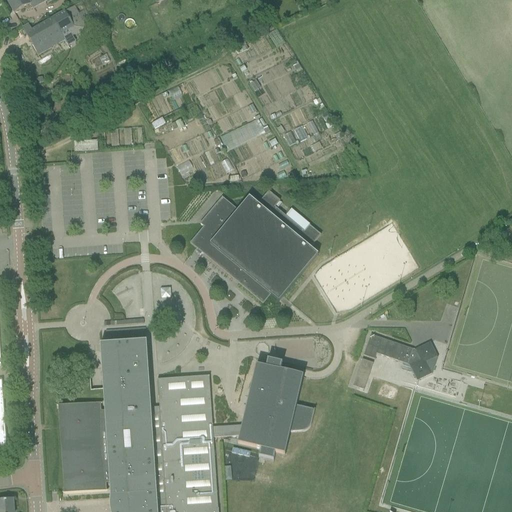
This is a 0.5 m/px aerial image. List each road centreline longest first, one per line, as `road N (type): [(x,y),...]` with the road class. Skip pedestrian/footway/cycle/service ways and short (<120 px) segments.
road 1 (unclassified): [(91,301),(119,265),(146,258),(193,278),(221,335),(327,331),(503,231)]
road 2 (unclassified): [(34,478),(16,190)]
